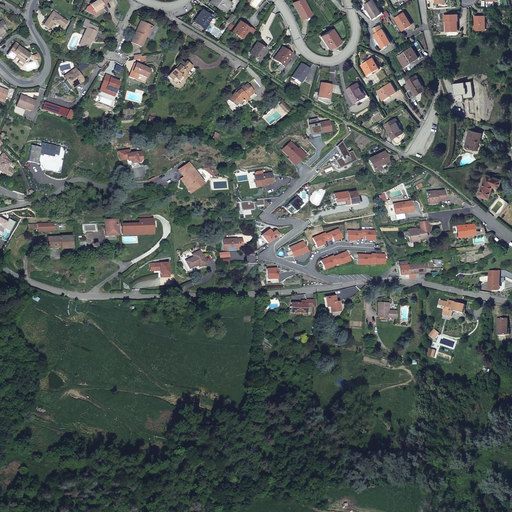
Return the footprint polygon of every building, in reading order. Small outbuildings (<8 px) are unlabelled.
[(94,13),(95,13),(98,11),(99,14),(103,11),(101,7),(110,1),(108,0),(96,0),(97,1),(87,7),(85,10),(92,14),(94,13)] [(231,3),(226,0),(211,0),(210,2),(225,12),(231,3)] [(303,0),(299,0),(293,3),(302,19),(311,14),(303,0)] [(382,14),(374,0),(365,5),(373,19),(382,14)] [(211,16),(202,10),(194,21),(203,27),(211,16)] [(53,11),(43,25),(48,29),(53,23),(56,22),(60,25),(61,24),(64,26),(68,22),(53,11)] [(412,25),(405,13),(395,19),(403,31),(412,25)] [(458,15),(444,16),(444,22),(446,22),(447,32),(457,31),(457,21),(458,21),(458,15)] [(485,16),(475,17),(475,30),(486,30),(485,16)] [(100,25),(90,21),(89,24),(84,22),(82,26),(87,28),(79,45),(87,49),(92,40),(93,41),(100,25)] [(242,38),(247,31),(249,28),(240,21),(233,31),(242,38)] [(131,43),(141,47),(146,37),(148,38),(152,30),(146,27),(147,25),(142,22),(139,30),(137,29),(131,43)] [(249,28),(247,31),(252,34),(256,29),(251,25),(249,28)] [(329,49),(336,45),(335,43),(339,40),(332,29),(321,37),(329,49)] [(383,29),(382,30),(376,34),(374,35),(383,49),(391,44),(383,29)] [(266,49),(257,42),(250,53),(259,59),(266,49)] [(30,55),(24,50),(18,47),(19,46),(15,43),(7,54),(15,59),(16,57),(19,60),(24,63),(30,55)] [(273,60),(280,64),(283,66),(291,55),(282,48),(273,60)] [(413,49),(399,57),(405,67),(419,58),(413,49)] [(380,69),(373,58),(362,65),(369,76),(380,69)] [(192,67),(186,62),(184,64),(181,62),(178,65),(179,66),(175,71),(174,70),(168,76),(172,80),(174,77),(177,80),(181,77),(184,80),(188,75),(186,73),(192,67)] [(136,64),(129,77),(136,79),(138,74),(147,78),(150,70),(136,64)] [(309,70),(300,64),(292,77),(300,83),(309,70)] [(186,73),(188,75),(189,76),(194,70),(192,67),(186,73)] [(76,69),(66,76),(74,87),(78,84),(81,82),(80,80),(82,78),(76,69)] [(138,74),(136,79),(145,83),(147,78),(138,74)] [(111,77),(105,75),(100,91),(105,93),(106,90),(115,94),(119,83),(114,81),(110,79),(111,77)] [(64,77),(72,89),(74,87),(66,76),(64,77)] [(407,82),(409,86),(416,96),(426,90),(417,76),(407,82)] [(397,92),(391,83),(378,92),(383,100),(397,92)] [(253,92),(247,84),(243,87),(242,86),(238,89),(239,90),(237,92),(235,94),(234,93),(228,100),(232,103),(235,101),(239,104),(242,100),(244,102),(248,99),(247,98),(253,92)] [(331,86),(320,84),(318,97),(328,99),(331,86)] [(366,97),(358,84),(347,91),(355,104),(366,97)] [(404,89),(412,102),(417,99),(416,96),(409,86),(404,89)] [(13,93),(0,87),(0,98),(4,101),(6,97),(10,98),(13,93)] [(35,101),(20,95),(16,105),(31,111),(35,101)] [(289,111),(282,102),(278,105),(285,114),(289,111)] [(313,138),(321,137),(320,132),(325,131),(327,127),(326,122),(318,123),(316,118),(308,120),(313,138)] [(396,119),(385,126),(393,140),(404,133),(398,124),(399,123),(396,119)] [(465,147),(475,150),(477,141),(479,142),(480,142),(482,134),(469,130),(465,147)] [(297,149),(290,142),(281,150),(288,158),(287,158),(294,165),(307,153),(301,146),(297,149)] [(31,145),(28,162),(37,164),(40,154),(54,157),(54,155),(56,146),(42,143),(41,147),(31,145)] [(341,157),(335,160),(339,169),(357,161),(352,151),(347,153),(345,148),(339,151),(341,157)] [(129,149),(118,152),(119,160),(127,159),(127,161),(130,160),(131,168),(139,167),(138,162),(140,162),(142,158),(141,151),(130,153),(129,149)] [(368,159),(374,172),(379,170),(378,167),(388,162),(384,152),(368,159)] [(8,174),(11,175),(13,172),(13,171),(7,167),(10,162),(3,154),(0,157),(0,172),(1,172),(7,175),(8,174)] [(189,162),(179,169),(184,176),(181,178),(186,186),(187,185),(190,190),(201,182),(198,178),(199,177),(189,162)] [(253,172),(254,176),(255,183),(259,182),(260,187),(265,186),(265,184),(273,183),(271,173),(262,174),(262,170),(253,172)] [(499,188),(501,181),(486,176),(480,196),(488,198),(493,186),(499,188)] [(427,193),(428,202),(437,201),(445,201),(444,191),(427,193)] [(357,203),(357,200),(356,192),(347,193),(347,192),(334,194),(335,203),(348,201),(349,205),(357,203)] [(296,197),(284,208),(287,211),(288,210),(290,213),(301,204),(296,197)] [(410,202),(388,205),(389,215),(403,213),(403,212),(412,211),(410,202)] [(0,236),(1,237),(6,229),(10,232),(16,222),(9,219),(7,222),(0,218),(0,236)] [(141,219),(141,223),(141,225),(126,226),(122,226),(122,234),(153,233),(153,219),(152,219),(141,219)] [(96,243),(96,244),(99,244),(102,242),(105,236),(117,235),(117,220),(104,221),(104,230),(92,231),(92,233),(87,233),(87,235),(85,235),(91,239),(92,239),(96,239),(96,243)] [(53,222),(29,224),(29,230),(38,229),(38,231),(54,230),(53,222)] [(427,223),(420,224),(420,229),(414,230),(414,229),(408,230),(408,231),(409,236),(410,243),(419,241),(418,240),(426,239),(425,232),(431,231),(430,225),(427,223)] [(456,226),(457,234),(461,233),(461,238),(466,237),(466,235),(474,235),(473,225),(456,226)] [(325,233),(313,238),(316,247),(325,244),(324,242),(328,240),(329,241),(333,240),(333,242),(342,238),(338,229),(326,235),(325,233)] [(262,237),(263,246),(278,235),(275,231),(273,232),(271,234),(270,232),(269,230),(261,236),(262,237)] [(375,231),(361,230),(361,232),(348,231),(347,241),(356,241),(356,239),(361,239),(361,238),(365,238),(365,240),(374,241),(375,231)] [(71,236),(47,238),(48,245),(46,245),(46,247),(48,247),(48,248),(60,247),(60,249),(72,248),(71,236)] [(223,239),(224,251),(238,250),(237,245),(237,239),(223,239)] [(307,252),(302,242),(289,248),(293,258),(307,252)] [(200,250),(192,255),(193,257),(185,261),(189,269),(195,266),(195,265),(197,264),(199,267),(206,264),(200,250)] [(320,261),(323,270),(333,267),(332,265),(336,263),(337,265),(337,266),(350,261),(346,252),(333,257),(333,256),(320,261)] [(371,255),(357,255),(357,264),(366,265),(366,263),(370,263),(370,262),(375,262),(375,264),(384,264),(385,255),(371,254),(371,255)] [(427,260),(427,269),(441,269),(441,260),(427,260)] [(160,277),(169,277),(168,263),(155,263),(155,271),(160,271),(160,277)] [(409,279),(414,279),(414,274),(424,273),(423,264),(407,266),(409,279)] [(401,278),(409,279),(407,266),(400,266),(401,278)] [(276,269),(266,269),(267,279),(277,279),(276,269)] [(500,270),(490,270),(490,286),(500,286),(500,270)] [(335,296),(325,297),(327,307),(329,307),(330,312),(340,311),(339,302),(336,302),(335,296)] [(311,308),(316,308),(316,301),(306,301),(306,302),(306,304),(301,304),(291,303),(290,313),(306,314),(306,307),(311,308)] [(453,311),(464,313),(466,306),(455,303),(456,302),(449,301),(446,310),(445,310),(444,315),(452,316),(453,311)] [(395,319),(396,312),(388,311),(388,304),(378,303),(377,318),(395,319)] [(311,317),(311,308),(306,307),(306,314),(290,313),(290,316),(311,317)] [(506,329),(508,329),(508,328),(507,319),(497,319),(498,335),(507,335),(506,329)] [(434,357),(436,351),(429,349),(427,355),(434,357)]
